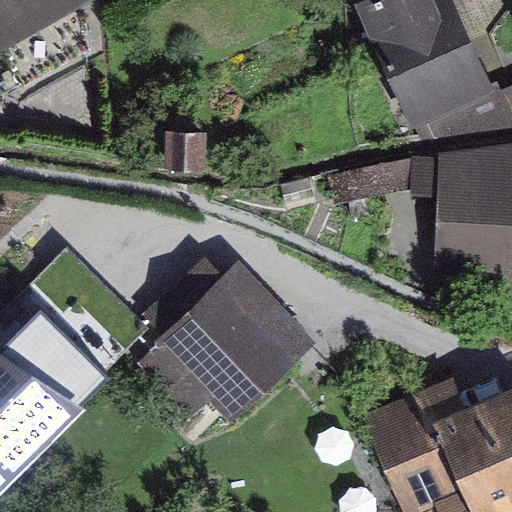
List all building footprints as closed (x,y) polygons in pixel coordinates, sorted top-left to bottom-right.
[(0,0),(0,34),(62,0),(0,0)] [(462,0),(355,0),(399,99),(488,60),(462,0)] [(511,134),(435,124),(421,221),(511,233),(511,134)] [(243,271),(153,356),(223,430),(316,351),(243,271)] [(0,297),(0,472),(88,381),(0,297)] [(413,501),(441,488),(452,511),(470,511),(511,493),(511,383),(462,407),(451,382),(375,417),(413,501)]
